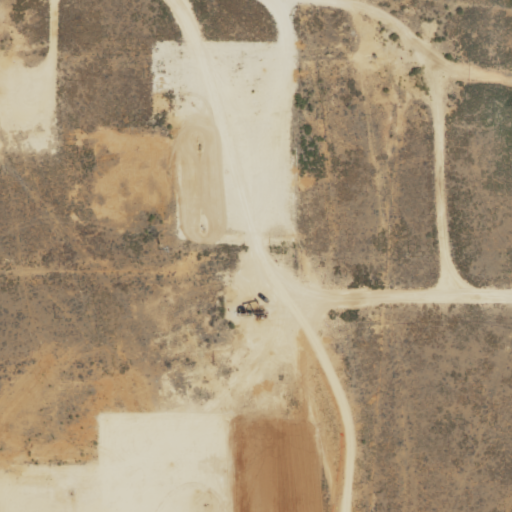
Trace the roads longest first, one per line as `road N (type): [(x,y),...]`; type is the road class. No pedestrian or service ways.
road 1 (track): [(465,270),(435,66)]
road 2 (track): [(511,269),(321,271)]
road 3 (track): [(511,68),(435,66),(364,0)]
